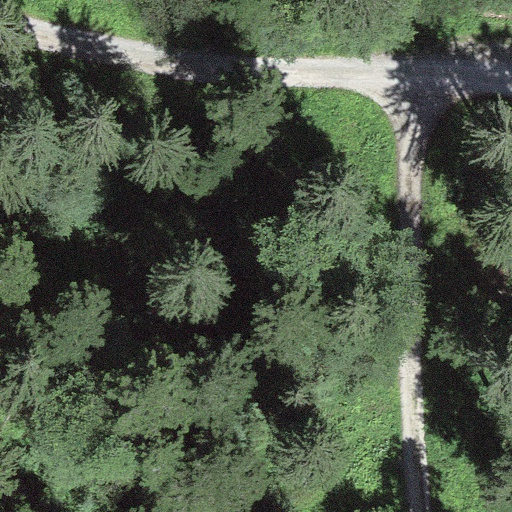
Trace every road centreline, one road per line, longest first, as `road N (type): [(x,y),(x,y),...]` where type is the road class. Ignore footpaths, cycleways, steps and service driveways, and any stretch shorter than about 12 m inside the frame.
road 1 (track): [(511,80),(151,59),(0,30)]
road 2 (track): [(413,75),(409,310),(422,511)]
